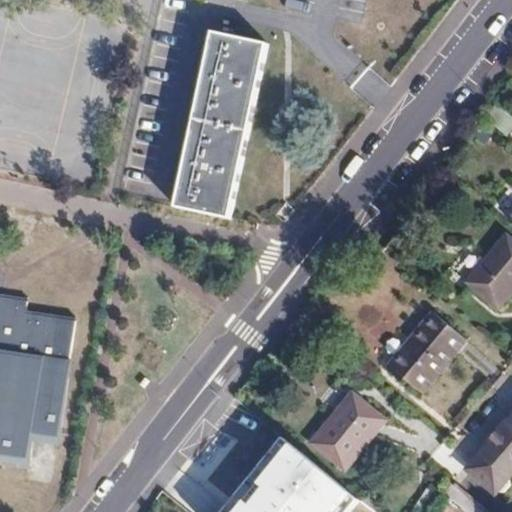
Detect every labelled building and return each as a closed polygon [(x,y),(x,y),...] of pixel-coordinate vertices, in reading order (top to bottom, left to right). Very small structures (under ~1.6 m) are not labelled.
[(268,46),(216,35),(178,207),(230,219),(268,46)] [(485,119),(507,136),(511,130),(511,117),(496,104),(485,119)] [(511,294),(511,239),(509,237),(469,283),(500,309),(511,294)] [(0,455),(30,460),(34,435),(60,439),(72,362),(71,361),(77,320),(27,312),(28,301),(0,296),(0,455)] [(467,340),(434,314),(412,341),(414,343),(393,368),(423,394),(467,340)] [(337,422),(334,420),(314,444),(346,470),(387,421),(358,398),(337,422)] [(511,426),(508,423),(467,471),(496,495),(498,492),(505,494),(511,485),(509,478),(511,475),(511,426)] [(349,511),(359,500),(283,440),(225,511),(349,511)] [(483,511),(455,484),(451,481),(444,492),(466,511),(483,511)] [(421,503),(432,511),(443,494),(432,486),(421,503)] [(431,511),(432,511),(421,503),(414,511),(431,511)]
